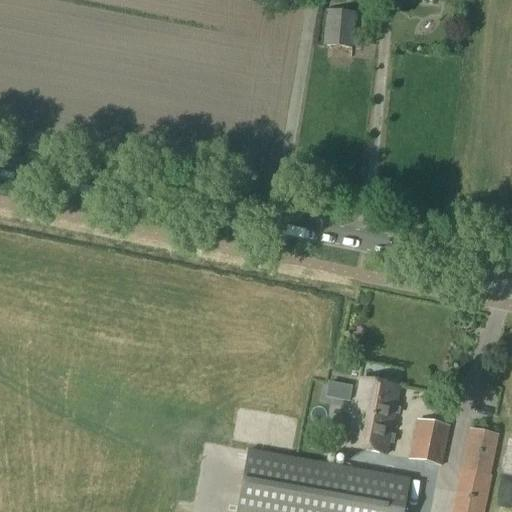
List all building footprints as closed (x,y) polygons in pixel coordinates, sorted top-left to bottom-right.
[(355,15),(326,12),(322,48),(352,52),(355,15)] [(429,398),(456,403),(459,385),(434,381),(429,398)] [(347,449),(386,457),(399,390),(359,383),(347,449)] [(348,404),(351,388),(328,384),(325,399),(348,404)] [(237,433),(255,436),(259,417),(240,413),(237,433)] [(407,464),(441,470),(450,429),(416,423),(407,464)] [(451,511),(484,511),(498,438),(469,432),(451,511)] [(511,475),(511,440),(500,438),(494,472),(511,475)] [(195,441),(194,503),(224,503),(225,441),(195,441)] [(403,511),(408,482),(248,453),(237,511),(403,511)]
